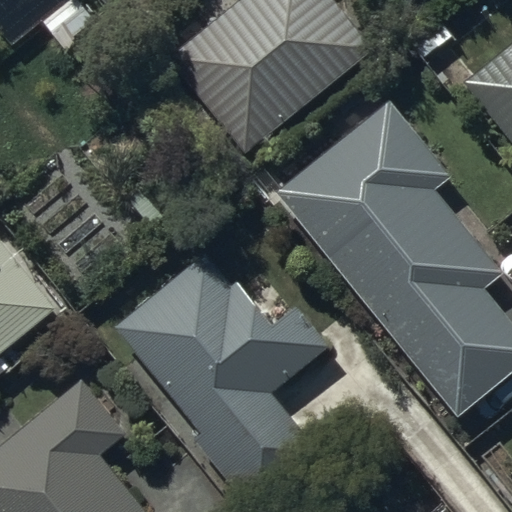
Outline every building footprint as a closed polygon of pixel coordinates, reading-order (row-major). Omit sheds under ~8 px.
[(0,0),(0,11),(13,0),(0,0)] [(372,54),(330,0),(245,0),(168,60),(242,155),(372,54)] [(511,41),(463,82),(511,142),(511,41)] [(389,104),(277,194),(457,418),(511,373),(511,325),(484,290),(501,276),(433,191),(449,179),(389,104)] [(0,356),(57,311),(0,241),(0,356)] [(114,327),(115,329),(202,438),(195,443),(235,493),(305,438),(270,395),(330,348),(298,307),(272,327),(238,284),(232,288),(205,255),(114,327)] [(0,449),(0,511),(140,511),(99,458),(126,436),(84,382),(0,449)]
